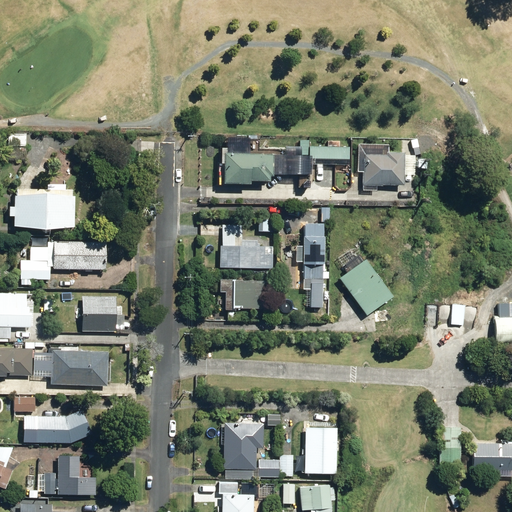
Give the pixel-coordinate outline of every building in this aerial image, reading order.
[(5,146),(24,146),(24,133),(5,133),(5,146)] [(219,181),(244,182),(245,179),(265,179),(265,175),(268,175),(268,172),(281,172),(281,154),(268,154),(268,152),(244,152),(244,137),(222,136),(222,152),(219,152),(219,181)] [(311,160),(316,160),(316,158),(345,158),(345,146),(306,145),(306,157),(311,157),(311,160)] [(361,184),(400,184),(401,151),(383,151),(382,154),(361,154),(361,184)] [(70,188),(12,188),(12,193),(9,193),(9,205),(5,205),(5,215),(9,215),(9,226),(69,226),(70,188)] [(255,231),(270,231),(270,219),(256,218),(255,231)] [(304,308),(319,308),(320,222),(302,222),(301,235),(300,235),(300,245),(295,245),(295,261),(300,261),(300,262),(301,263),(301,278),(307,278),(307,288),(304,288),(304,308)] [(217,267),(271,268),(271,246),(261,246),(261,243),(255,243),(255,240),(239,239),(240,225),(219,224),(219,245),(217,245),(217,267)] [(28,278),(47,278),(47,266),(50,266),(50,268),(102,269),(103,241),(45,241),(45,260),(28,260),(28,278)] [(341,268),(359,258),(352,246),(334,256),(341,268)] [(336,277),(363,315),(389,295),(361,258),(336,277)] [(264,281),(273,281),(273,271),(264,271),(264,281)] [(221,309),(230,309),(230,307),(263,308),(263,280),(231,279),(231,278),(217,278),(216,291),(222,291),(221,309)] [(0,341),(6,341),(6,338),(7,338),(8,326),(27,326),(27,324),(29,324),(30,301),(22,301),(22,293),(0,292),(0,341)] [(79,331),(113,331),(113,328),(121,328),(122,314),(118,314),(118,306),(113,306),(114,296),(79,295),(79,331)] [(42,311),(51,311),(51,299),(42,299),(42,311)] [(511,344),(511,302),(495,303),(496,318),(491,318),(492,345),(511,344)] [(448,324),(461,325),(463,305),(450,303),(448,324)] [(368,311),(371,331),(388,329),(387,324),(412,321),(410,304),(386,307),(386,309),(368,311)] [(225,320),(247,321),(247,315),(243,315),(243,310),(225,310),(225,320)] [(320,322),(330,322),(330,314),(320,314),(320,322)] [(0,374),(29,375),(30,348),(0,347),(0,374)] [(48,383),(104,384),(105,351),(49,350),(49,353),(42,353),(42,375),(48,375),(48,383)] [(31,441),(67,443),(89,433),(78,409),(62,416),(32,415),(32,397),(12,396),(11,419),(31,420),(31,441)] [(322,416),(334,416),(335,407),(322,407),(322,416)] [(240,479),(256,479),(256,476),(276,477),(277,460),(255,459),(255,469),(252,469),(253,447),(260,448),(260,423),(236,422),(236,414),(225,414),(225,422),(218,422),(218,444),(220,444),(219,468),(241,469),(240,479)] [(302,473),(333,473),(333,427),(302,427),(302,473)] [(437,467),(458,467),(458,427),(437,427),(437,467)] [(277,476),(291,476),(291,454),(290,454),(289,440),(278,439),(278,454),(277,454),(277,476)] [(495,476),(511,475),(511,442),(470,443),(470,469),(495,470),(495,476)] [(0,487),(2,488),(10,468),(16,463),(7,456),(11,447),(0,447),(0,487)] [(54,494),(92,494),(92,477),(76,477),(76,455),(54,455),(54,472),(41,472),(41,474),(35,474),(35,491),(42,491),(42,493),(54,494)] [(250,511),(251,496),(272,496),(273,483),(255,483),(255,481),(239,481),(238,493),(234,493),(235,485),(217,485),(216,492),(218,492),(218,496),(216,495),(216,511),(250,511)] [(280,503),(292,503),(293,484),(281,483),(280,503)] [(328,511),(327,500),(331,499),(330,486),(326,487),(326,485),(297,487),(299,510),(308,509),(308,511),(328,511)] [(450,499),(453,508),(458,507),(454,497),(450,499)]
